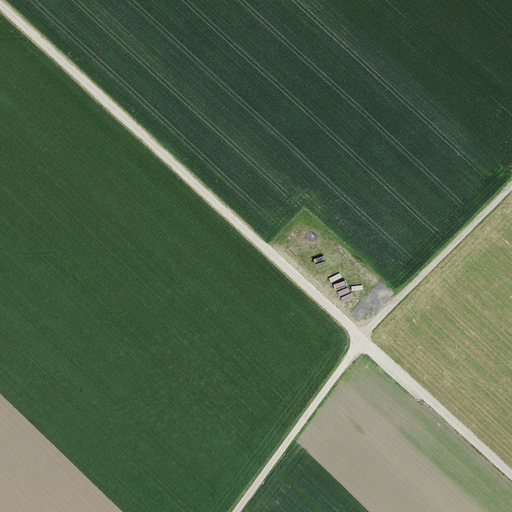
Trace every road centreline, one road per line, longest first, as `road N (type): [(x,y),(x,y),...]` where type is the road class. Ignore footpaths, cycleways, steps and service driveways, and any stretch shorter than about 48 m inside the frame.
road 1 (track): [(0,3),(511,476)]
road 2 (track): [(231,511),(359,337),(511,185)]
